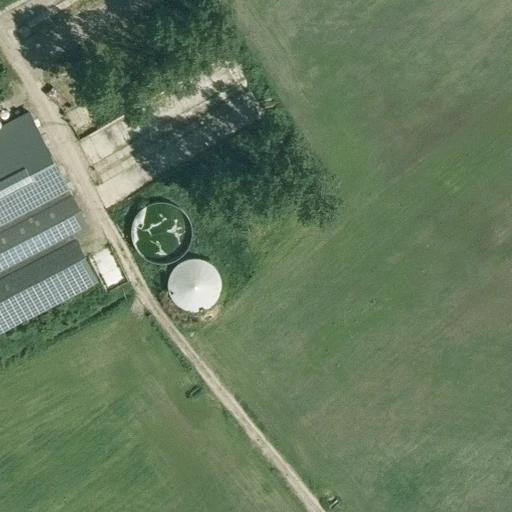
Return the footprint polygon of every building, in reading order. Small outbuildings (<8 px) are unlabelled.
[(229,64),(163,99),(152,104),(168,134),(245,94),(229,64)] [(88,99),(73,106),(81,122),(96,115),(88,99)] [(0,241),(60,210),(76,201),(30,113),(0,128),(0,241)] [(88,142),(108,135),(104,124),(84,131),(88,142)] [(60,210),(0,241),(0,261),(68,225),(60,210)] [(68,225),(0,261),(0,333),(98,282),(68,225)] [(226,288),(225,282),(224,276),(222,272),(218,267),(213,263),(208,260),(202,258),(197,258),(191,258),(186,259),(182,261),(177,265),(172,269),(170,274),(166,283),(166,290),(167,296),(170,302),(173,307),(178,311),(182,314),(187,316),(192,317),(200,317),(205,316),(211,314),(216,310),(220,305),(223,300),(225,293),(226,288)] [(108,273),(110,285),(129,280),(126,269),(108,273)]
